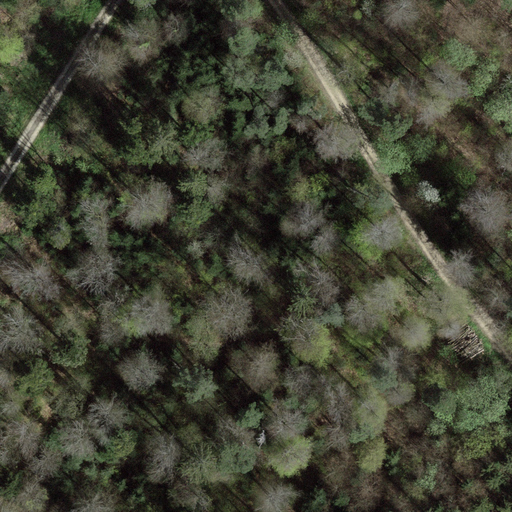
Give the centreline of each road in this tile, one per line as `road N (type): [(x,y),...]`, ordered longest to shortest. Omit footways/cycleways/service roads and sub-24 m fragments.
road 1 (track): [(279,0),(511,356)]
road 2 (track): [(0,176),(114,0)]
